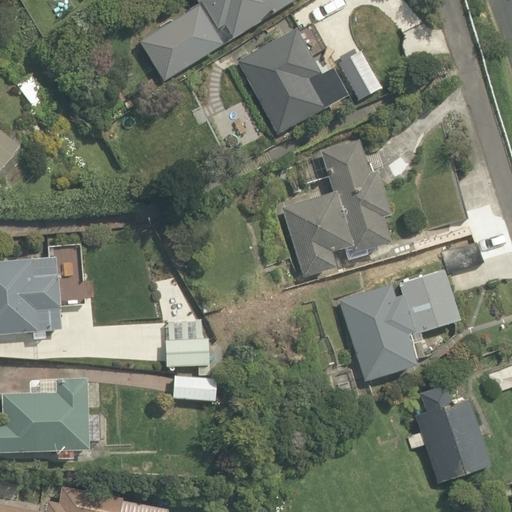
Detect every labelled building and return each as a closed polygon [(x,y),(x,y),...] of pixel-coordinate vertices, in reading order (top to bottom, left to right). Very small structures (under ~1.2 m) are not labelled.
[(197,0),(198,1),(139,37),(163,79),(298,0),(197,0)] [(318,73),(295,28),(238,56),(277,135),(351,98),(334,65),(318,73)] [(34,66),(15,79),(39,114),(58,101),(34,66)] [(364,135),(323,147),(335,188),(279,205),(301,279),(341,267),(338,256),(396,238),(364,135)] [(0,173),(17,150),(0,137),(0,173)] [(56,275),(55,257),(31,259),(0,260),(0,334),(37,332),(61,330),(59,308),(56,275)] [(362,381),(419,363),(432,355),(455,344),(467,328),(449,271),(445,257),(400,271),(404,284),(338,305),(362,381)] [(201,337),(202,319),(169,317),(166,365),(209,368),(211,337),(201,337)] [(511,365),(486,373),(491,392),(511,386),(511,365)] [(176,372),(174,392),(216,395),(217,375),(176,372)] [(86,378),(56,379),(56,393),(1,395),(2,423),(0,423),(0,452),(89,449),(86,378)] [(423,415),(414,418),(419,432),(409,435),(412,447),(423,443),(436,484),(492,466),(470,398),(454,404),(447,382),(415,392),(423,415)] [(121,498),(61,486),(58,503),(47,501),(45,511),(40,511),(0,504),(0,511),(166,511),(167,509),(121,501),(121,498)]
